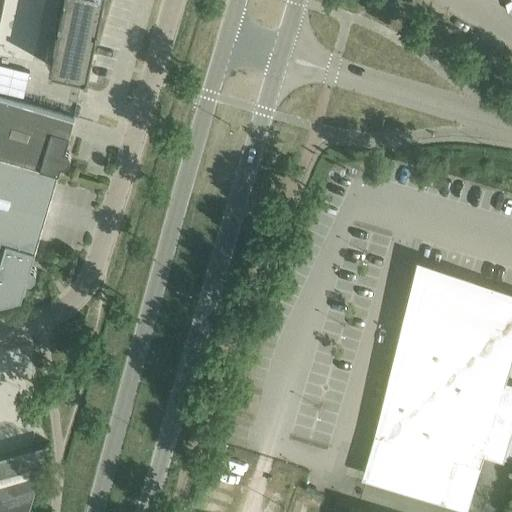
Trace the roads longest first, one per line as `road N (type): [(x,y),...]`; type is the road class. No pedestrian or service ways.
road 1 (tertiary): [(225,39),(98,511)]
road 2 (tertiary): [(146,511),(281,55)]
road 3 (unclassified): [(174,0),(90,275),(64,306),(0,330)]
road 4 (unclassified): [(511,125),(281,55)]
road 5 (unknown): [(141,112),(41,85),(25,51),(36,0)]
